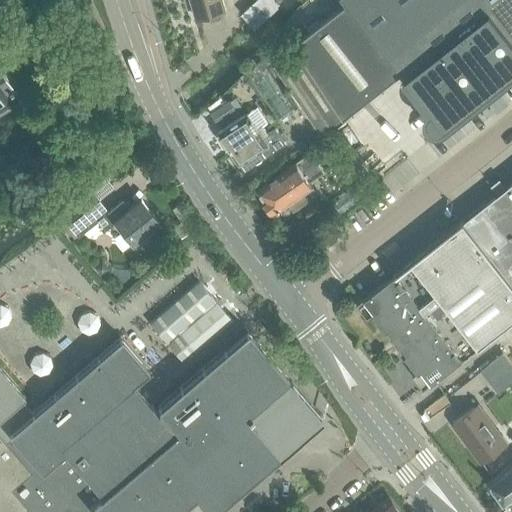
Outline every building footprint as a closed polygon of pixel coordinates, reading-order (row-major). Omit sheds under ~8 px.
[(190,0),(196,18),(225,10),(222,0),(190,0)] [(254,0),(241,12),(251,23),(256,27),(282,2),(279,0),(254,0)] [(511,0),(343,0),(344,1),(399,71),(430,110),(428,115),(430,123),(432,126),(439,128),(511,70),(511,0)] [(344,1),(293,43),(343,117),(399,71),(344,1)] [(318,134),(341,119),(296,51),(273,66),(318,134)] [(262,58),(248,72),(281,122),(292,115),(289,111),(295,107),(262,58)] [(0,114),(22,100),(0,66),(0,114)] [(230,99),(210,112),(218,123),(237,110),(237,109),(242,105),(236,97),(231,100),(230,99)] [(226,146),(229,150),(261,129),(263,132),(267,130),(264,125),(268,123),(257,107),(248,113),(247,111),(217,131),(218,133),(216,137),(222,146),(226,146)] [(268,132),(267,130),(263,132),(261,129),(229,150),(243,171),(273,151),(286,143),(277,127),(268,132)] [(313,151),(308,154),(256,188),(262,197),(260,202),(266,210),(271,210),(272,213),(288,202),(292,209),(306,200),(301,192),(311,185),(308,182),(326,171),(313,151)] [(511,182),(464,220),(487,249),(511,281),(511,182)] [(355,185),(333,202),(341,212),(363,195),(355,185)] [(95,197),(65,222),(77,236),(96,221),(103,230),(114,222),(120,231),(113,237),(122,248),(130,242),(131,243),(157,222),(138,198),(127,207),(121,200),(108,210),(98,198),(98,197),(97,196),(95,197)] [(187,230),(195,224),(180,202),(171,208),(187,230)] [(429,382),(511,316),(511,281),(487,249),(462,218),(363,297),(429,382)] [(181,236),(188,231),(180,221),(173,225),(181,236)] [(286,226),(276,233),(285,245),(294,237),(286,226)] [(101,258),(93,266),(101,274),(103,272),(109,267),(101,258)] [(197,280),(149,322),(183,361),(232,319),(197,280)] [(0,511),(188,511),(195,506),(190,500),(195,496),(209,511),(320,417),(241,324),(217,345),(221,349),(156,406),(158,408),(156,411),(150,404),(149,405),(130,382),(146,368),(119,336),(31,412),(19,398),(24,394),(0,366),(0,511)] [(511,362),(503,351),(481,369),(492,383),(511,366),(511,362)] [(478,463),(506,443),(478,403),(450,423),(478,463)] [(511,462),(487,480),(506,505),(511,500),(511,462)] [(399,511),(385,496),(368,511),(369,511),(399,511)]
